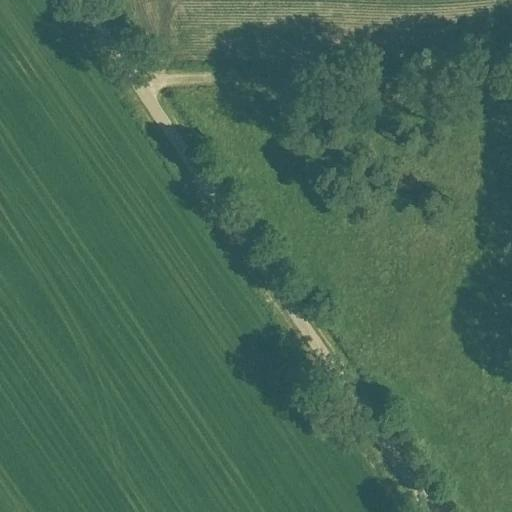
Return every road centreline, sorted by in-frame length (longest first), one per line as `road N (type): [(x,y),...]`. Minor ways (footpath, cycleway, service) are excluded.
road 1 (residential): [(433,511),(80,0)]
road 2 (track): [(137,83),(511,63)]
